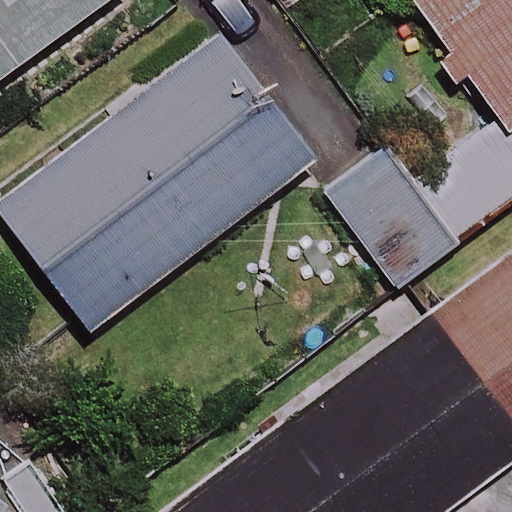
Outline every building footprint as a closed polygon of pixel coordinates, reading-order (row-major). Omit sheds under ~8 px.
[(0,0),(0,72),(92,0),(0,0)] [(511,122),(511,0),(403,0),(498,132),(511,122)] [(305,160),(205,32),(0,190),(0,227),(82,333),(305,160)] [(511,193),(511,159),(486,126),(408,186),(378,147),(316,195),(388,289),(511,193)] [(447,511),(511,461),(511,241),(169,511),(447,511)]
